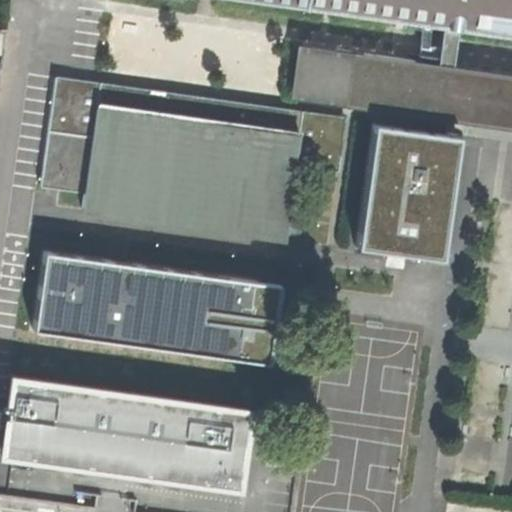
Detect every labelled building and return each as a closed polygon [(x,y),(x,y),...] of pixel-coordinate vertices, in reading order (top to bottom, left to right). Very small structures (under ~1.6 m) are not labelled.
[(511,0),(274,0),(441,23),(457,25),(511,33),(511,0)] [(452,65),(457,25),(441,23),(436,63),(452,65)] [(287,99),(345,105),(351,51),(295,43),(287,99)] [(511,73),(452,65),(436,63),(351,51),(345,105),(511,129),(511,73)] [(339,166),(346,118),(56,77),(41,185),(84,191),(81,211),(283,239),(294,160),(339,166)] [(410,127),(371,122),(366,158),(355,244),(440,257),(457,134),(410,130),(410,127)] [(277,284),(43,252),(33,327),(266,359),(277,284)] [(229,373),(249,373),(249,360),(229,360),(229,373)] [(251,405),(7,372),(0,425),(0,457),(239,490),(251,405)]
